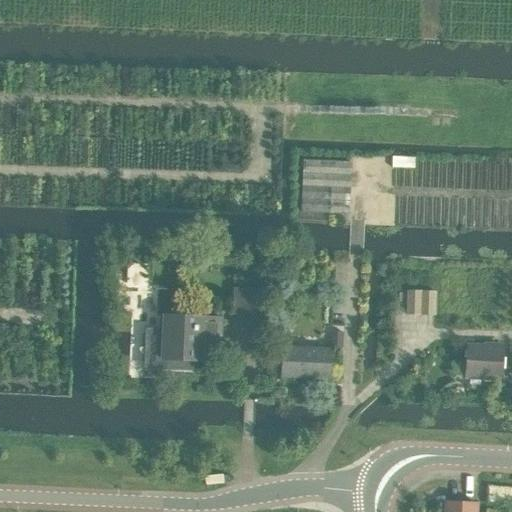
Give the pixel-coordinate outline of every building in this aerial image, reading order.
[(393,157),(392,168),(414,168),(414,158),(393,157)] [(350,161),(303,159),(301,212),(348,214),(350,161)] [(233,290),(232,320),(254,321),(255,291),(233,290)] [(159,346),(159,368),(189,369),(190,362),(201,362),(202,343),(220,344),(221,319),(163,317),(162,334),(162,346),(159,346)] [(331,332),(330,348),(341,349),(342,333),(331,332)] [(467,346),(465,378),(500,379),(501,348),(467,346)] [(282,348),(281,377),(328,380),(330,351),(282,348)] [(445,503),(444,511),(475,511),(476,505),(445,503)]
